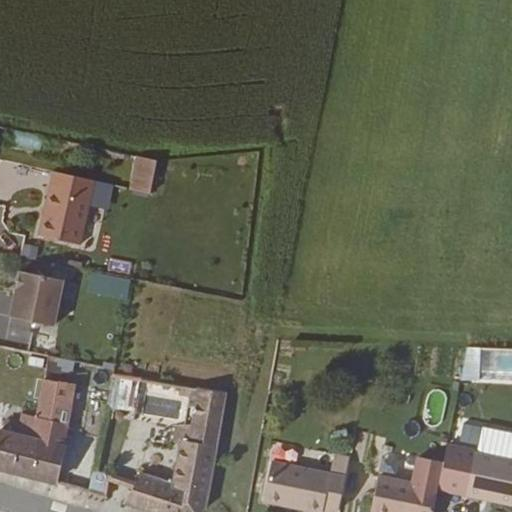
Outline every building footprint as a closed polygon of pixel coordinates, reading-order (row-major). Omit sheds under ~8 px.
[(13,131),(11,145),(41,148),(42,135),(13,131)] [(130,190),(151,194),(156,160),(135,157),(130,190)] [(36,235),(94,250),(99,228),(89,226),(94,207),(107,210),(114,185),(52,170),(36,235)] [(16,272),(11,320),(58,325),(63,277),(16,272)] [(89,274),(88,294),(128,297),(130,277),(89,274)] [(0,289),(0,315),(8,317),(12,292),(0,289)] [(133,410),(134,378),(110,378),(110,409),(133,410)] [(4,430),(0,444),(0,468),(59,486),(70,426),(66,425),(75,388),(50,381),(41,416),(38,436),(18,432),(4,430)] [(139,483),(123,505),(147,511),(204,511),(210,508),(224,443),(234,395),(204,389),(197,429),(178,426),(174,440),(185,444),(177,480),(141,472),(139,483)] [(23,411),(18,432),(38,436),(41,416),(23,411)] [(91,454),(93,435),(79,434),(78,453),(91,454)] [(511,491),(511,450),(446,437),(437,480),(481,489),(481,486),(511,491)] [(339,511),(345,478),(349,457),(334,454),(329,475),(271,463),(264,498),(302,505),(301,510),(313,511),(321,511),(322,509),(339,511)] [(92,469),(90,489),(104,491),(106,471),(92,469)] [(371,511),(430,511),(436,487),(378,476),(371,511)] [(302,505),(264,498),(264,503),(301,510),(302,505)]
